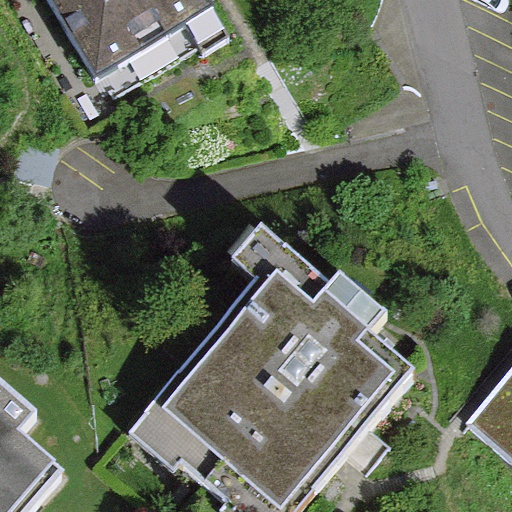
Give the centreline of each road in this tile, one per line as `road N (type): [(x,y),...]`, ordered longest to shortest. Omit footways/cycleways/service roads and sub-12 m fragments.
road 1 (unknown): [(458,103),(204,181),(164,173),(108,144)]
road 2 (residential): [(433,0),(486,194),(511,234)]
